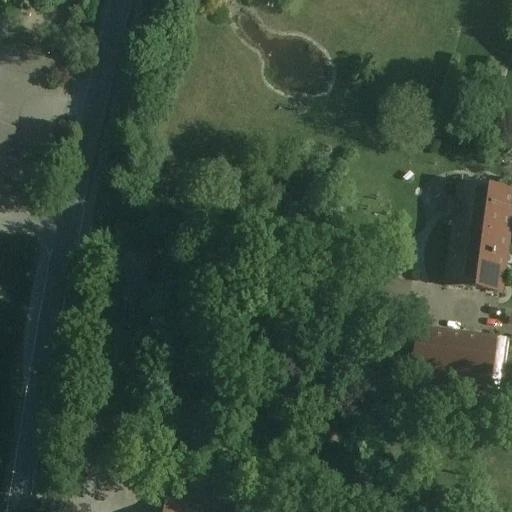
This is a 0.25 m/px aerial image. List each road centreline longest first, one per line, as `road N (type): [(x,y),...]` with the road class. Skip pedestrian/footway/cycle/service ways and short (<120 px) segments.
road 1 (secondary): [(66,229),(16,511)]
road 2 (secondary): [(120,0),(66,229)]
